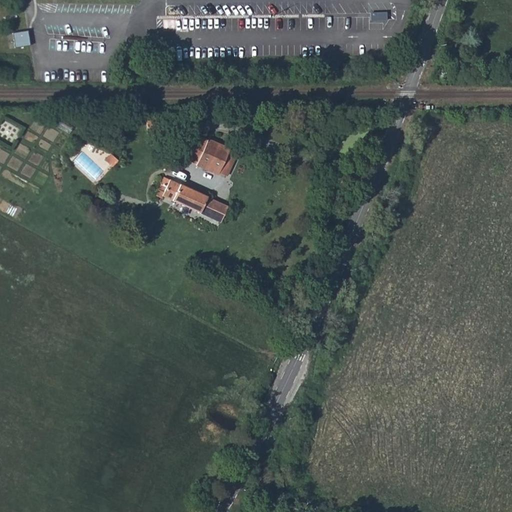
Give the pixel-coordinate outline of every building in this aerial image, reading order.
[(390,21),(390,11),(372,11),(371,21),(390,21)] [(14,32),(16,45),(31,43),(28,29),(14,32)] [(187,129),(197,133),(191,146),(189,149),(210,158),(211,155),(217,142),(223,144),(227,135),(200,124),(199,126),(190,122),(187,129)] [(181,142),(191,146),(197,133),(187,129),(181,142)] [(211,155),(221,159),(231,137),(227,135),(223,144),(217,142),(211,155)] [(148,182),(154,185),(156,180),(214,206),(221,191),(157,161),(148,182)]
